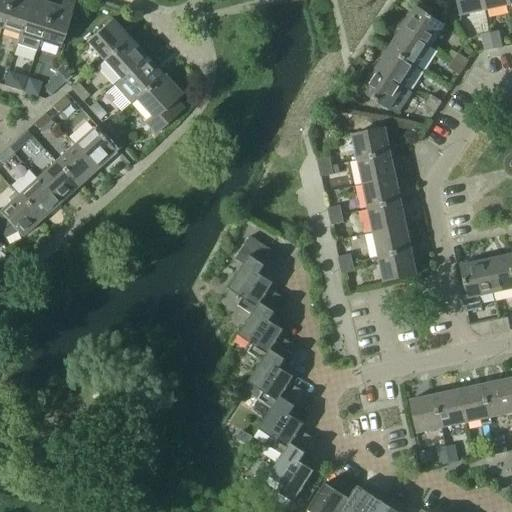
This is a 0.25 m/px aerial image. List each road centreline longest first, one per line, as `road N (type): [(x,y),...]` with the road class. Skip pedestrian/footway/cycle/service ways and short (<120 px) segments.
road 1 (residential): [(464,354),(428,186),(498,84),(511,81)]
road 2 (residential): [(319,383),(333,445),(400,478),(511,510)]
road 3 (residential): [(319,383),(464,354)]
road 4 (residential): [(287,253),(319,383)]
